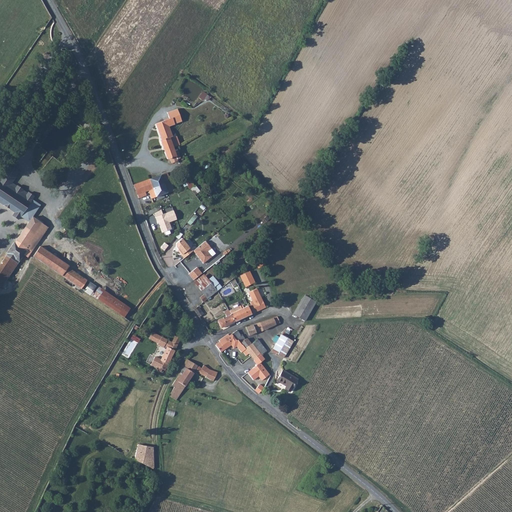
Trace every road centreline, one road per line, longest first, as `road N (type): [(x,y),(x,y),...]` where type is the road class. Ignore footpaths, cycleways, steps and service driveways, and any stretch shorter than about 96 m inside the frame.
road 1 (tertiary): [(48,0),(85,70),(150,247),(175,292),(244,388),(394,511)]
road 2 (track): [(30,511),(134,315),(125,299),(70,260)]
